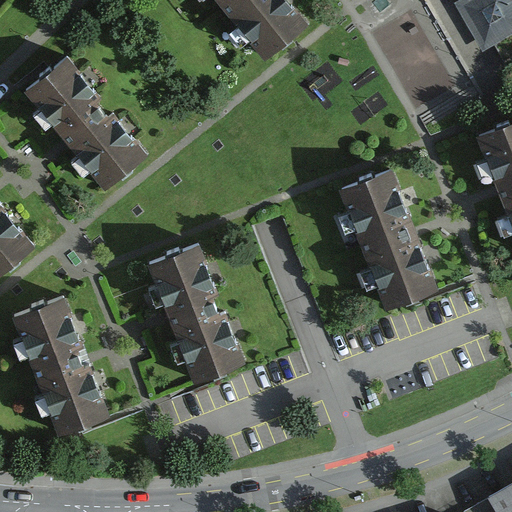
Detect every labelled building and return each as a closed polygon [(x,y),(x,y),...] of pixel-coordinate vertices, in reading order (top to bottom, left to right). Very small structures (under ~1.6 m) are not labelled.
[(304,23),(284,0),(214,0),(262,57),(304,23)] [(511,0),(459,0),(454,3),(481,50),(494,43),(504,59),(511,54),(511,0)] [(143,154),(63,55),(20,89),(101,188),(143,154)] [(511,120),(472,135),(511,238),(511,120)] [(435,290),(390,168),(336,187),(380,310),(435,290)] [(0,271),(34,243),(0,202),(0,271)] [(244,362),(199,244),(147,263),(192,381),(244,362)] [(107,413),(63,295),(12,313),(56,432),(107,413)] [(511,511),(511,484),(486,500),(492,511),(511,511)]
